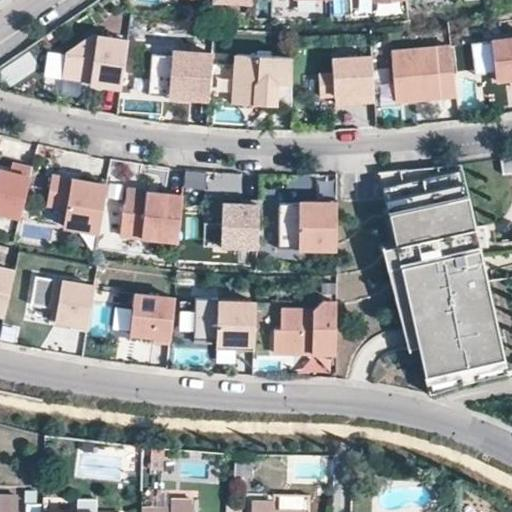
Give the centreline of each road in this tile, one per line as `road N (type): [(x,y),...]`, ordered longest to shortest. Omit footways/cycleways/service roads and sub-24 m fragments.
road 1 (residential): [(511,448),(367,400),(148,391),(0,366)]
road 2 (residential): [(0,109),(120,138),(240,148),(511,127)]
